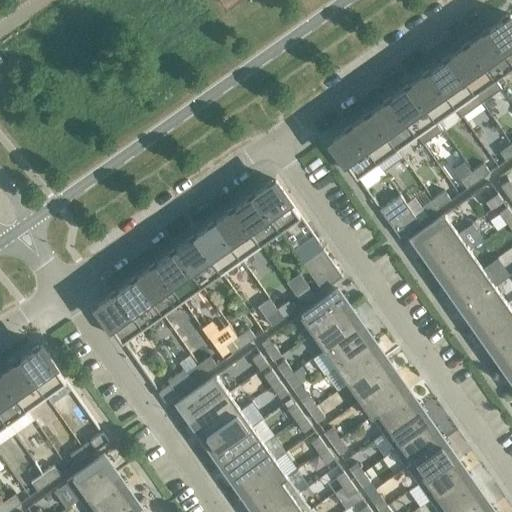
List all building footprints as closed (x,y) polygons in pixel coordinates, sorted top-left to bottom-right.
[(511,17),(510,15),(509,16),(511,20),(505,24),(502,21),(490,29),(511,61),(511,17)] [(511,65),(511,61),(490,29),(489,30),(492,34),(485,38),(483,34),(470,43),(495,78),(511,65)] [(495,78),(470,43),(469,44),(472,47),(466,52),(463,48),(451,57),(475,92),(495,78)] [(475,92),(451,57),(450,58),(452,61),(446,66),(444,62),(431,71),(455,106),(475,92)] [(455,106),(431,71),(430,71),(433,75),(427,79),(424,76),(411,85),(436,119),(455,106)] [(443,130),(436,119),(411,85),(413,89),(407,93),(404,90),(392,99),(416,133),(423,144),(443,130)] [(416,133),(392,99),(391,99),(394,103),(387,107),(385,103),(372,112),(396,147),(416,133)] [(396,147),(372,112),(371,113),(374,117),(368,121),(365,117),(352,126),(377,161),(396,147)] [(377,161),(352,126),(352,127),(354,130),(348,135),(345,131),(332,141),(356,175),(377,161)] [(511,156),(511,144),(511,143),(500,151),(506,160),(511,156)] [(484,163),(472,171),(478,180),(490,172),(484,163)] [(478,180),(472,171),(460,179),(467,188),(478,180)] [(268,186),(255,195),(280,229),(300,215),(276,180),(274,181),(277,185),(271,189),(268,186)] [(511,184),(509,180),(501,185),(508,196),(511,193),(511,184)] [(445,190),(433,198),(439,207),(451,199),(445,190)] [(503,200),(497,193),(486,201),(491,209),(503,200)] [(380,208),(399,235),(399,236),(419,221),(400,194),(380,208)] [(280,229),(255,195),(257,199),(251,203),(248,199),(236,208),(260,243),(280,229)] [(439,207),(433,198),(421,207),(427,216),(439,207)] [(511,220),(511,213),(507,206),(499,212),(508,223),(511,220)] [(260,243),(236,208),(235,209),(238,213),(231,217),(229,213),(216,222),(240,257),(260,243)] [(458,232),(445,214),(413,236),(423,250),(425,248),(428,252),(426,254),(458,232)] [(240,257),(216,222),(215,223),(218,226),(212,231),(209,227),(197,236),(221,271),(240,257)] [(470,250),(458,232),(426,254),(436,268),(438,266),(441,270),(470,250)] [(221,271),(197,236),(196,237),(198,240),(192,245),(190,241),(177,250),(201,284),(221,271)] [(303,263),(316,281),(322,290),(343,276),(324,248),(303,263)] [(201,284),(177,250),(176,250),(179,254),(173,258),(170,255),(157,264),(182,298),(201,284)] [(483,267),(470,250),(441,270),(444,274),(441,276),(451,290),(483,267)] [(182,298),(157,264),(159,268),(153,272),(150,269),(138,277),(162,312),(182,298)] [(495,285),(483,267),(451,290),(461,303),(463,301),(466,306),(495,285)] [(162,312),(138,277),(137,278),(139,282),(133,286),(131,282),(118,291),(142,326),(162,312)] [(508,303),(495,285),(466,306),(469,310),(466,311),(476,325),(508,303)] [(295,295),(302,304),(313,296),(307,287),(295,295)] [(347,302),(338,289),(301,316),(313,333),(350,307),(350,306),(347,308),(344,304),(347,302)] [(142,326),(118,291),(117,292),(120,296),(114,300),(111,296),(98,306),(122,340),(142,326)] [(289,300),(277,309),(283,318),(295,309),(289,300)] [(511,326),(511,309),(508,303),(476,325),(485,339),(488,337),(491,341),(511,326)] [(359,319),(350,307),(313,333),(325,350),(360,325),(357,321),(359,319)] [(283,318),(277,309),(265,317),(271,326),(283,318)] [(362,329),(360,325),(325,350),(336,366),(374,340),(365,327),(362,329)] [(511,352),(511,326),(491,341),(494,345),(491,347),(501,360),(511,352)] [(249,328),(238,336),(244,345),(256,337),(249,328)] [(244,345),(238,336),(226,344),(232,353),(244,345)] [(383,353),(374,340),(336,366),(348,383),(383,359),(380,354),(383,353)] [(273,344),(266,349),(274,361),(281,355),(273,344)] [(34,351),(21,359),(46,394),(66,380),(42,345),(40,346),(43,350),(36,354),(34,351)] [(268,364),(259,352),(252,358),(260,369),(268,364)] [(511,352),(501,360),(509,372),(511,370),(511,352)] [(210,356),(198,364),(205,373),(217,365),(210,356)] [(46,394),(21,359),(20,360),(23,364),(17,368),(14,364),(2,373),(26,408),(46,394)] [(386,363),(383,359),(348,383),(360,400),(397,373),(389,361),(386,363)] [(285,360),(277,365),(286,377),(293,372),(285,360)] [(205,373),(198,364),(187,372),(193,381),(205,373)] [(280,381),(271,370),(264,375),(272,387),(280,381)] [(301,384),(293,372),(286,377),(294,389),(301,384)] [(26,408),(2,373),(1,374),(3,377),(0,379),(0,412),(6,422),(26,408)] [(406,386),(397,373),(360,400),(372,416),(407,392),(404,388),(406,386)] [(229,392),(217,375),(179,401),(188,414),(191,412),(194,416),(191,418),(192,419),(229,392)] [(288,393),(280,381),(272,387),(281,398),(288,393)] [(158,392),(165,401),(177,393),(170,383),(158,392)] [(241,409),(229,392),(192,419),(200,431),(203,429),(206,433),(241,409)] [(409,396),(407,392),(372,416),(383,433),(421,407),(412,394),(409,396)] [(308,394),(301,399),(309,411),(317,405),(308,394)] [(303,415),(295,403),(288,408),(296,420),(303,415)] [(325,417),(317,405),(309,411),(317,422),(325,417)] [(430,419),(421,407),(383,433),(395,450),(430,425),(427,421),(430,419)] [(252,426),(241,409),(206,433),(209,437),(206,439),(215,452),(252,426)] [(312,426),(303,415),(296,420),(304,432),(312,426)] [(433,429),(430,425),(395,450),(407,466),(444,440),(436,427),(433,429)] [(264,442),(252,426),(215,452),(224,465),(227,463),(229,467),(264,442)] [(332,427),(324,432),(333,444),(340,439),(332,427)] [(90,439),(97,449),(109,440),(102,431),(90,439)] [(327,448),(318,436),(311,441),(319,453),(327,448)] [(347,449),(340,439),(333,444),(340,454),(347,449)] [(453,453),(444,440),(407,466),(419,483),(454,459),(451,454),(453,453)] [(276,459),(264,442),(229,467),(232,471),(230,473),(239,485),(276,459)] [(70,454),(77,463),(88,455),(82,446),(70,454)] [(334,458),(327,448),(319,453),(326,463),(334,458)] [(113,468),(104,454),(66,481),(79,499),(117,472),(116,472),(114,474),(111,469),(113,468)] [(288,476),(276,459),(239,485),(247,498),(250,496),(253,500),(288,476)] [(456,463),(454,459),(419,483),(430,500),(468,473),(459,461),(456,463)] [(357,462),(349,467),(356,477),(364,472),(357,462)] [(55,465),(43,473),(49,482),(61,474),(55,465)] [(126,486),(117,472),(79,499),(87,511),(98,511),(127,492),(124,488),(126,486)] [(350,481),(343,472),(336,477),(343,487),(350,481)] [(370,482),(364,472),(356,477),(363,487),(370,482)] [(49,482),(43,473),(31,482),(37,491),(49,482)] [(477,486),(468,473),(430,500),(439,511),(448,511),(477,492),(474,488),(477,486)] [(271,511),(299,492),(288,476),(253,500),(256,504),(253,506),(257,511),(271,511)] [(357,491),(350,481),(343,487),(350,496),(357,491)] [(130,496),(127,492),(98,511),(135,511),(142,508),(132,494),(130,496)] [(306,511),(311,509),(299,492),(271,511),(306,511)] [(480,496),(477,492),(448,511),(483,511),(491,507),(483,494),(480,496)] [(15,493),(4,501),(10,510),(22,502),(15,493)] [(380,496),(373,501),(380,511),(387,505),(380,496)] [(0,511),(6,511),(10,510),(4,501),(0,503),(0,511)]
